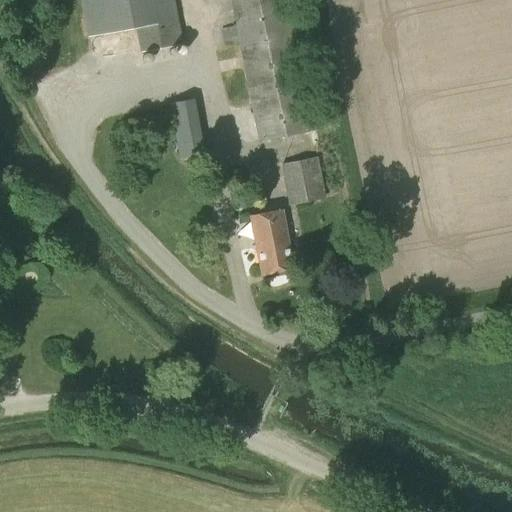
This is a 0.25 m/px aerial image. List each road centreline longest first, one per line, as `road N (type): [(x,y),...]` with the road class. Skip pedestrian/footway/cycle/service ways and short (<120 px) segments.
road 1 (unclassified): [(511,313),(325,346),(247,329),(154,254),(93,186),(44,105)]
road 2 (unclassified): [(0,412),(113,405),(249,440)]
road 3 (unclassified): [(412,511),(249,440)]
